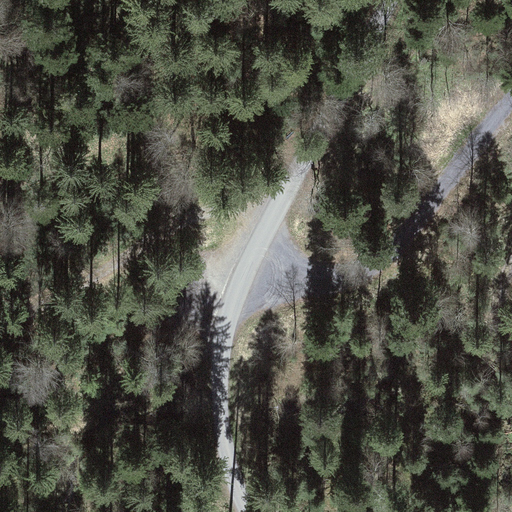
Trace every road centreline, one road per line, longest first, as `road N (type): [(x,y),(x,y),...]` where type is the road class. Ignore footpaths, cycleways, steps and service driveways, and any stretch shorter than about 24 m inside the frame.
road 1 (unclassified): [(389,0),(228,315),(225,460),(242,511)]
road 2 (track): [(511,108),(416,238),(362,273),(317,270),(256,249)]
road 3 (track): [(0,311),(64,284),(184,206),(291,190)]
